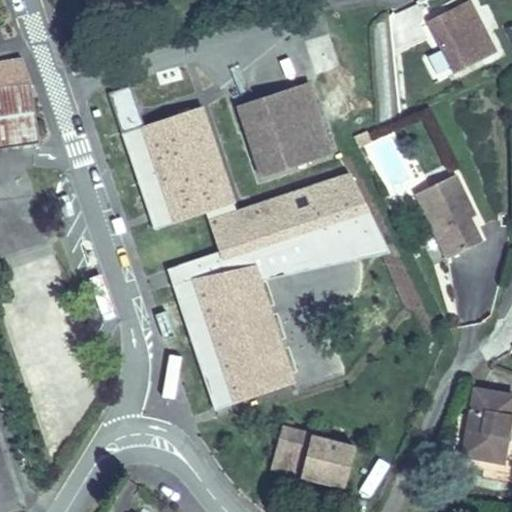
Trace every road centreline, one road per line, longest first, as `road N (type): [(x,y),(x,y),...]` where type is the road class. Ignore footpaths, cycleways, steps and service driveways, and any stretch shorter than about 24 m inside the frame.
road 1 (residential): [(55,89),(137,342),(129,427)]
road 2 (residential): [(286,0),(55,89)]
